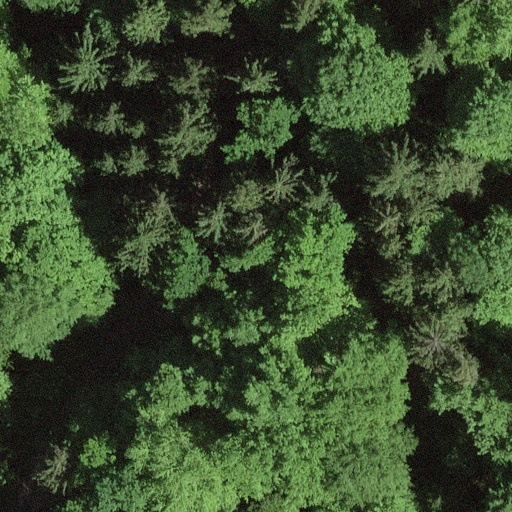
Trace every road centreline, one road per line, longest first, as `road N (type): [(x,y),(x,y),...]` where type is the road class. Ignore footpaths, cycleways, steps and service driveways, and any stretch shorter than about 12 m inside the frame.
road 1 (track): [(19,511),(123,282),(211,0)]
road 2 (track): [(511,468),(228,470),(109,482),(23,502)]
